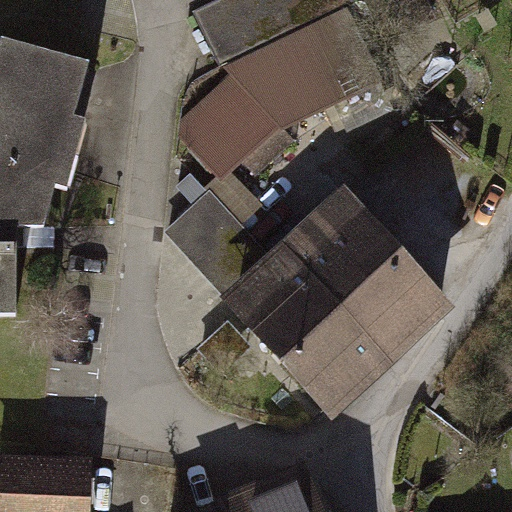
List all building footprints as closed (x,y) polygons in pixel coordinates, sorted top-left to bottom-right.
[(198,0),(189,4),(212,56),(218,54),(343,1),(345,0),(198,0)] [(218,54),(175,125),(212,177),(271,119),(372,73),(343,1),(218,54)] [(86,80),(3,66),(0,75),(0,343),(19,344),(13,256),(41,258),(86,80)] [(442,287),(342,178),(275,239),(375,348),(442,287)] [(156,234),(213,296),(260,253),(203,192),(156,234)] [(312,405),(375,348),(275,239),(260,253),(213,296),(312,405)] [(90,511),(90,451),(0,449),(0,511),(90,511)] [(217,498),(222,511),(321,511),(302,463),(217,498)] [(222,511),(217,498),(182,511),(222,511)]
